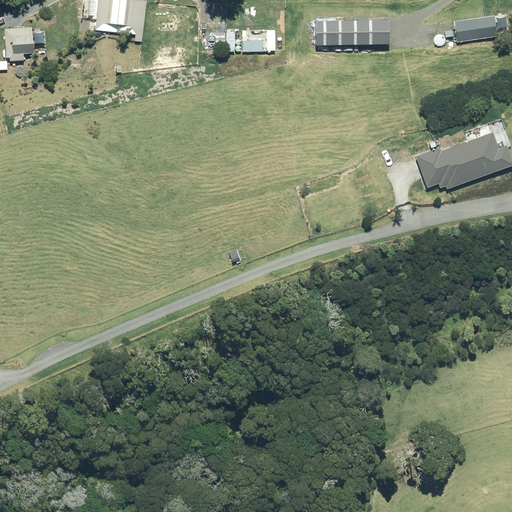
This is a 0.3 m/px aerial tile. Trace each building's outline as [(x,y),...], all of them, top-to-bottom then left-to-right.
[(142,42),(143,34),(145,0),(97,0),(95,30),(135,33),(134,41),(142,42)] [(453,19),(456,42),(496,37),(493,14),(453,19)] [(45,32),(32,32),(32,27),(21,27),(21,23),(8,23),(8,28),(4,28),(4,60),(32,60),(45,60),(45,32)] [(188,40),(188,50),(203,50),(203,40),(188,40)] [(71,51),(67,60),(79,65),(83,56),(71,51)] [(446,185),(447,188),(511,162),(511,157),(507,144),(499,147),(493,132),(440,152),(438,146),(416,155),(428,187),(438,183),(439,188),(446,185)]
